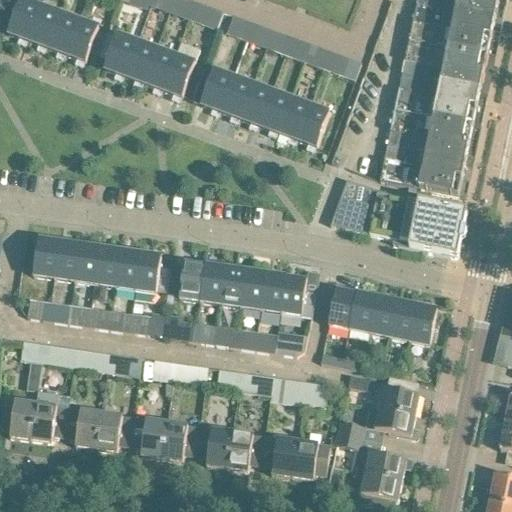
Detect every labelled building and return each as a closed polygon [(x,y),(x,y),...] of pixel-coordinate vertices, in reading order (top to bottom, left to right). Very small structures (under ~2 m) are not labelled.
[(121,0),(121,3),(129,6),(128,11),(143,16),(144,12),(148,13),(150,8),(151,8),(154,0),(121,0)] [(154,0),(151,8),(170,16),(176,0),(154,0)] [(182,0),(176,0),(170,16),(190,23),(196,5),(182,0)] [(418,0),(417,8),(495,24),(500,0),(418,0)] [(28,44),(41,9),(21,2),(8,37),(20,41),(19,46),(26,49),(28,44)] [(196,5),(190,23),(195,25),(202,7),(196,5)] [(410,43),(488,59),(495,24),(417,8),(410,43)] [(47,51),(60,16),(41,9),(28,44),(39,48),(38,53),(45,56),(47,51)] [(216,12),(210,30),(217,33),(223,15),(216,12)] [(66,58),(67,59),(80,23),(60,16),(47,51),(59,56),(57,60),(64,63),(66,58)] [(234,19),(227,37),(247,44),(254,26),(234,19)] [(67,59),(78,63),(76,67),(83,70),(85,65),(86,66),(99,31),(80,23),(67,59)] [(247,44),(267,51),(273,34),(254,26),(247,44)] [(267,51),(286,58),(292,41),(273,34),(267,51)] [(125,80),(138,45),(118,38),(117,40),(109,37),(99,60),(108,64),(105,73),(117,77),(115,82),(123,85),(125,80)] [(305,65),(312,48),(292,41),(286,58),(305,65)] [(481,94),(488,59),(410,43),(403,78),(481,94)] [(144,87),(157,52),(138,45),(125,80),(136,84),(134,89),(142,92),(144,87)] [(176,59),(163,94),(174,98),(173,103),(180,106),(182,101),(183,101),(190,83),(196,66),(201,54),(181,46),(176,59)] [(312,48),(305,65),(325,73),(331,55),(312,48)] [(157,52),(144,87),(155,91),(153,96),(161,99),(163,94),(176,59),(157,52)] [(325,73),(330,75),(355,84),(361,66),(331,55),(325,73)] [(234,80),(215,73),(202,108),(213,113),(212,118),(219,120),(221,116),(234,80)] [(474,130),(481,94),(403,78),(395,114),(474,130)] [(240,123),(253,87),(234,80),(221,116),(232,120),(231,125),(238,127),(240,123)] [(259,130),(272,95),(253,87),(240,123),(252,127),(250,132),(258,135),(259,130)] [(259,130),(271,134),(269,139),(276,141),(278,137),(279,137),(292,102),(272,95),(259,130)] [(279,137),(290,141),(288,146),(296,149),(298,144),(311,109),(292,102),(279,137)] [(298,144),(309,148),(307,153),(315,156),(316,151),(317,151),(330,116),(311,109),(298,144)] [(466,165),(474,130),(395,114),(388,149),(466,165)] [(459,201),(466,165),(388,149),(381,185),(459,201)] [(393,248),(454,261),(455,261),(459,259),(467,219),(465,215),(402,202),(379,194),(359,187),(348,183),(330,229),(331,229),(370,237),(370,238),(394,243),(393,248)] [(60,246),(39,243),(34,280),(54,283),(60,246)] [(60,246),(54,283),(75,286),(80,249),(60,246)] [(80,249),(75,286),(95,289),(101,252),(80,249)] [(101,252),(95,289),(116,291),(121,254),(101,252)] [(116,291),(136,294),(141,257),(121,254),(116,291)] [(141,257),(136,294),(157,297),(162,260),(141,257)] [(206,269),(185,266),(180,303),(200,306),(206,269)] [(221,309),(226,272),(206,269),(200,306),(221,309)] [(241,312),(247,275),(226,272),(221,309),(236,311),(235,318),(240,319),(241,312)] [(267,277),(247,275),(241,312),(262,314),(267,277)] [(277,317),(282,317),(287,280),(267,277),(262,314),(277,317)] [(282,317),(312,322),(317,297),(316,297),(306,296),(308,283),(287,280),(282,317)] [(337,293),(329,329),(345,333),(349,334),(357,297),(337,293)] [(357,297),(349,334),(350,334),(365,337),(364,343),(368,344),(370,338),(377,301),(357,297)] [(377,301),(370,338),(385,341),(384,347),(388,348),(390,342),(397,305),(377,301)] [(51,306),(31,303),(28,322),(48,325),(51,306)] [(410,346),(418,309),(397,305),(390,342),(410,346)] [(69,328),(72,309),(51,306),(48,325),(69,328)] [(72,309),(69,328),(89,331),(92,312),(72,309)] [(418,309),(410,346),(430,350),(438,314),(418,309)] [(92,312),(89,331),(110,334),(112,314),(92,311),(92,312)] [(112,314),(110,334),(130,336),(133,317),(112,314)] [(133,317),(130,336),(151,339),(154,320),(133,317)] [(256,354),(276,357),(279,339),(278,339),(282,317),(277,317),(273,338),(259,336),(256,354)] [(177,321),(174,343),(195,346),(197,327),(192,326),(193,323),(177,321)] [(195,346),(201,347),(215,349),(218,330),(197,327),(195,346)] [(215,349),(216,349),(235,352),(238,333),(218,330),(215,349)] [(235,352),(256,354),(259,336),(238,333),(235,352)] [(511,336),(509,336),(501,368),(505,369),(508,369),(511,370),(511,336)] [(308,343),(300,342),(279,339),(276,357),(297,360),(305,356),(308,343)] [(38,357),(39,348),(24,345),(22,364),(42,367),(48,368),(50,359),(38,357)] [(75,372),(78,353),(39,348),(38,357),(50,359),(48,368),(49,368),(75,372)] [(114,377),(115,368),(103,366),(105,357),(78,353),(75,372),(114,377)] [(115,368),(114,377),(129,379),(132,361),(105,357),(103,366),(115,368)] [(342,371),(343,362),(323,358),(321,367),(342,371)] [(342,371),(352,374),(362,375),(364,366),(343,362),(342,371)] [(169,376),(170,366),(155,364),(153,383),(179,387),(181,377),(169,376)] [(169,376),(181,377),(179,387),(194,389),(195,384),(207,386),(209,372),(170,366),(169,376)] [(362,375),(382,380),(384,370),(364,366),(362,375)] [(384,370),(382,380),(390,381),(402,383),(404,374),(384,370)] [(234,385),(235,376),(220,374),(218,392),(245,396),(246,387),(234,385)] [(404,374),(402,383),(416,386),(417,377),(404,374)] [(245,396),(271,400),(274,381),(235,376),(234,385),(246,387),(245,396)] [(372,396),(375,384),(351,380),(349,391),(372,396)] [(300,395),(301,385),(274,381),(271,400),(271,405),(303,410),(304,405),(310,405),(311,396),(300,395)] [(416,386),(403,383),(390,381),(387,393),(383,392),(379,413),(416,420),(420,400),(413,398),(416,386)] [(300,395),(311,396),(310,405),(304,405),(303,410),(325,413),(328,389),(301,385),(300,395)] [(52,447),(53,441),(65,442),(69,412),(71,400),(39,395),(37,407),(31,444),(52,447)] [(37,407),(25,406),(6,403),(1,433),(12,435),(11,441),(31,444),(37,407)] [(370,411),(365,431),(390,436),(389,438),(414,443),(418,440),(419,435),(413,433),(416,420),(379,413),(370,411)] [(65,442),(77,444),(76,451),(97,454),(102,415),(82,412),(81,413),(69,412),(65,442)] [(118,457),(119,450),(130,452),(135,421),(123,419),(124,418),(102,415),(97,454),(118,457)] [(135,421),(130,452),(142,453),(141,460),(162,463),(168,425),(147,422),(147,423),(135,421)] [(196,461),(200,430),(188,429),(188,428),(168,425),(162,463),(183,466),(184,459),(196,461)] [(511,427),(507,427),(503,426),(500,428),(498,437),(500,440),(504,441),(501,454),(511,456),(511,427)] [(365,431),(342,427),(339,438),(363,443),(365,431)] [(233,434),(212,431),(212,432),(200,430),(196,461),(208,463),(207,470),(228,473),(233,434)] [(261,470),(266,440),(254,438),(254,437),(233,434),(228,473),(249,476),(249,469),(261,470)] [(363,443),(339,438),(337,450),(355,454),(360,455),(363,443)] [(273,472),(272,479),(293,482),(298,445),(278,442),(278,441),(266,440),(261,470),(273,472)] [(298,445),(293,482),(314,485),(315,478),(327,480),(331,449),(319,447),(319,448),(298,445)] [(355,454),(351,474),(366,477),(403,485),(405,472),(411,473),(413,467),(410,463),(388,459),(388,460),(360,455),(355,454)] [(339,497),(344,473),(333,471),(326,502),(341,505),(342,497),(339,497)] [(366,477),(362,498),(364,499),(362,509),(374,511),(389,511),(391,504),(398,506),(403,485),(366,477)] [(511,481),(496,478),(490,505),(511,509),(511,481)]
